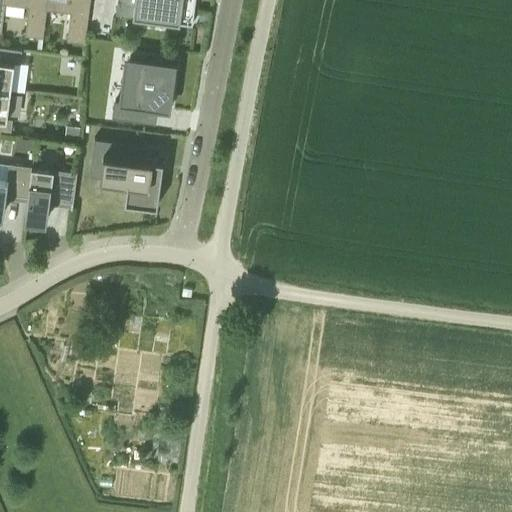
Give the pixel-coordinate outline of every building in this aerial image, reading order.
[(5,0),(5,2),(29,5),(26,31),(26,34),(36,35),(43,36),(47,8),(47,0),(5,0)] [(47,0),(47,8),(71,11),(67,38),(67,39),(85,41),(90,0),(47,0)] [(117,0),(116,12),(136,15),(170,19),(193,22),(196,0),(117,0)] [(0,86),(12,88),(15,61),(20,62),(22,47),(0,44),(0,86)] [(115,99),(113,115),(146,120),(148,105),(170,108),(171,98),(173,98),(175,82),(178,62),(160,59),(158,59),(158,58),(152,57),(152,58),(130,55),(124,100),(115,99)] [(0,86),(0,129),(11,131),(13,117),(8,116),(12,88),(0,86)] [(95,136),(90,174),(103,176),(129,179),(126,199),(150,203),(158,204),(160,189),(164,158),(162,158),(140,155),(141,154),(142,143),(95,136)] [(0,175),(0,210),(5,211),(7,192),(29,194),(33,164),(10,161),(8,177),(0,175)] [(29,194),(26,214),(48,217),(51,197),(72,200),(74,200),(78,170),(33,164),(29,194)]
